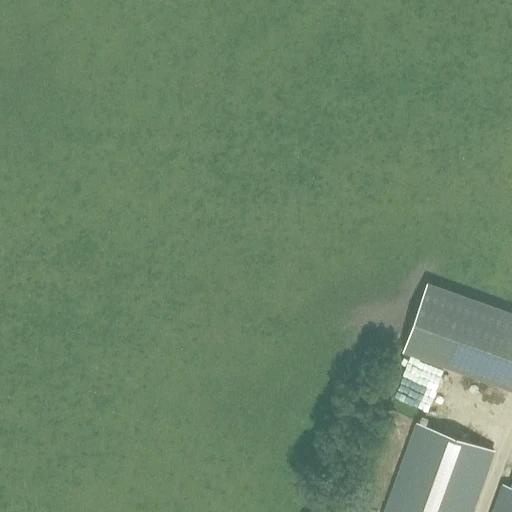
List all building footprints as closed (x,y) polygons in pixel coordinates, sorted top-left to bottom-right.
[(423,282),(418,306),(451,313),(455,288),(423,282)] [(415,302),(402,339),(511,376),(511,374),(511,310),(494,304),(486,326),(415,302)] [(413,372),(417,362),(398,354),(394,363),(413,372)] [(389,406),(401,374),(385,368),(373,402),(389,406)] [(470,511),(493,450),(417,423),(385,511),(470,511)] [(511,511),(511,479),(510,486),(502,483),(491,511),(511,511)]
